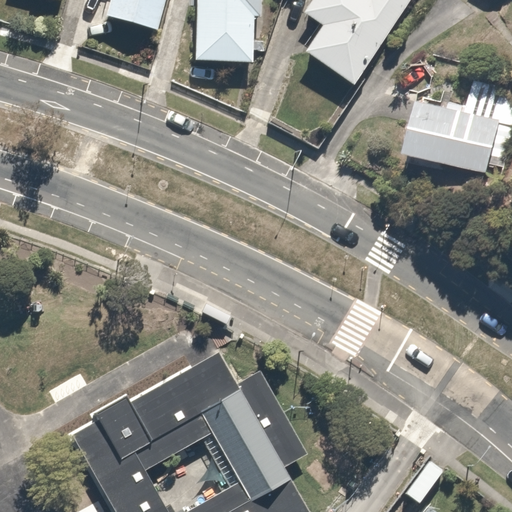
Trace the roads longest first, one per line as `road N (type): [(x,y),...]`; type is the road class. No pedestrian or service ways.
road 1 (secondary): [(511,426),(410,352),(241,262),(0,163)]
road 2 (secondary): [(0,86),(265,187),(387,251),(511,341)]
